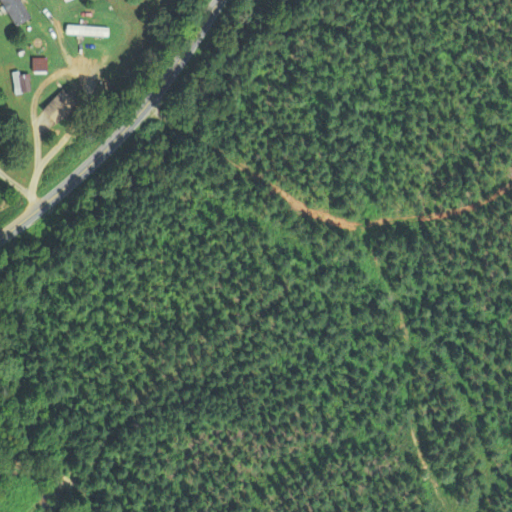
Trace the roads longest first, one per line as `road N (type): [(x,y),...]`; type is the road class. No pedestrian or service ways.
road 1 (tertiary): [(0,237),(126,129),(218,0)]
road 2 (residential): [(37,209),(39,167),(86,100),(75,69)]
